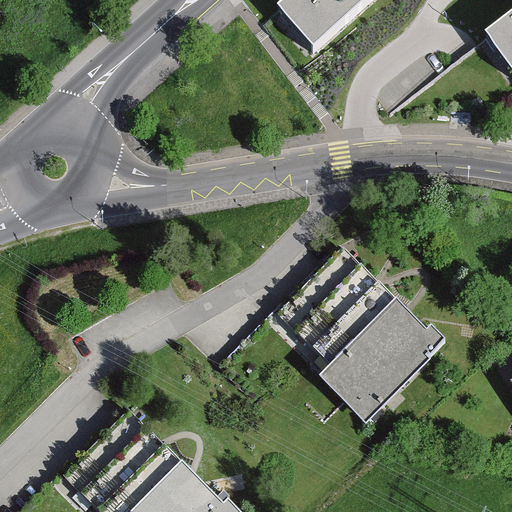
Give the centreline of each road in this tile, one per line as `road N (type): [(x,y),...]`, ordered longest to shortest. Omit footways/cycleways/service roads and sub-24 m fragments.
road 1 (residential): [(314,165),(319,211),(277,267),(108,364),(0,466)]
road 2 (residential): [(99,178),(191,184),(314,165)]
road 3 (residential): [(314,165),(458,156),(511,165)]
road 4 (residential): [(188,0),(103,79),(85,127)]
